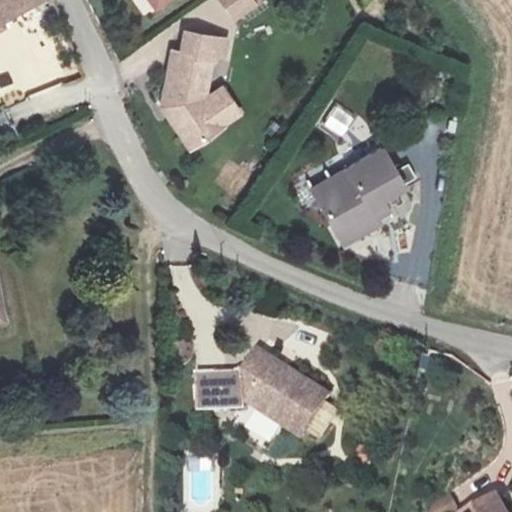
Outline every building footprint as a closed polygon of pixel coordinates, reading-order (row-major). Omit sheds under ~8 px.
[(0,0),(0,23),(38,0),(0,0)] [(219,0),(233,19),(255,3),(258,0),(219,0)] [(221,55),(224,42),(185,34),(182,55),(172,54),(162,108),(170,110),(175,116),(171,120),(192,149),(242,115),(224,87),(205,100),(211,61),(213,61),(221,55)] [(313,188),(343,244),(378,225),(372,213),(385,206),(381,200),(403,188),(383,150),(313,188)] [(324,394),(257,348),(242,368),(195,370),(196,409),(243,407),(243,403),(296,435),(324,394)] [(243,440),(227,428),(216,446),(231,456),(243,440)] [(352,445),(353,465),(371,464),(369,444),(352,445)] [(507,511),(493,489),(453,511),(507,511)]
